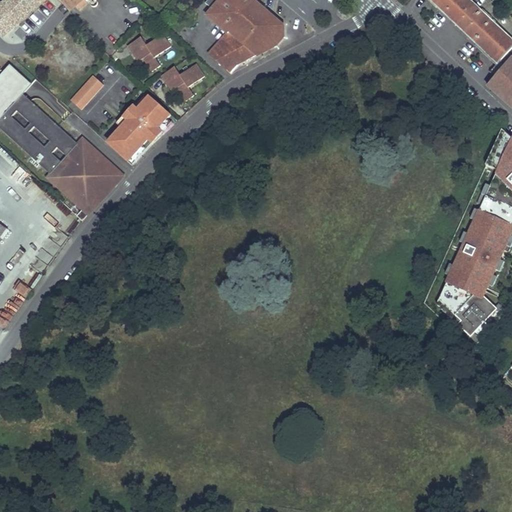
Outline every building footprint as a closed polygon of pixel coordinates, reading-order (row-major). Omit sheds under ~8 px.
[(0,30),(5,36),(44,0),(8,0),(0,7),(0,30)] [(76,6),(70,0),(59,0),(70,12),(76,6)] [(70,0),(76,6),(79,9),(88,2),(92,6),(93,7),(94,6),(96,6),(97,5),(97,4),(97,3),(97,2),(97,1),(95,0),(70,0)] [(282,38),(282,25),(253,0),(219,0),(207,15),(227,33),(209,54),(228,71),(276,45),(282,38)] [(511,51),(511,43),(465,0),(426,0),(498,66),(511,51)] [(155,57),(170,47),(163,35),(147,46),(141,37),(128,46),(138,62),(144,59),(152,71),(160,66),(155,57)] [(511,64),(488,91),(511,112),(511,64)] [(189,87),(205,77),(197,65),(181,75),(175,67),(161,76),(162,76),(169,87),(177,83),(179,87),(177,88),(186,101),(195,96),(189,87)] [(0,124),(50,173),(47,176),(81,208),(75,214),(81,219),(99,201),(96,198),(123,176),(84,137),(79,142),(24,91),(31,83),(17,70),(0,87),(0,124)] [(103,86),(93,76),(70,100),(80,110),(103,86)] [(179,87),(177,83),(169,87),(172,91),(177,88),(179,87)] [(149,141),(153,145),(164,134),(160,130),(169,121),(173,117),(150,97),(139,109),(135,105),(124,117),(128,121),(121,127),(109,140),(130,161),(149,141)] [(128,121),(124,117),(117,123),(121,127),(128,121)] [(173,125),(169,121),(160,130),(164,134),(173,125)] [(499,133),(507,141),(510,138),(501,129),(499,133)] [(507,141),(499,133),(486,164),(496,172),(495,174),(488,190),(480,209),(477,215),(473,225),(467,238),(463,248),(453,270),(449,280),(438,304),(446,312),(443,316),(451,324),(454,320),(461,326),(457,330),(464,337),(468,333),(478,343),(504,316),(495,308),(485,298),(482,302),(477,298),(481,291),(486,293),(489,286),(493,276),(495,271),(500,260),(494,257),(497,250),(503,253),(506,246),(510,237),(511,232),(511,139),(510,138),(507,141)] [(129,162),(132,166),(153,145),(149,141),(130,161),(129,162)] [(496,172),(486,164),(484,169),(495,174),(496,172)] [(25,192),(37,179),(32,174),(19,186),(25,192)] [(484,188),(475,207),(480,209),(488,190),(484,188)] [(477,215),(473,213),(468,223),(473,225),(477,215)] [(467,238),(463,236),(458,246),(463,248),(467,238)] [(500,260),(503,253),(497,250),(494,257),(500,260)] [(500,260),(495,271),(500,273),(505,263),(500,260)] [(453,270),(449,268),(444,278),(449,280),(453,270)] [(0,318),(0,327),(8,331),(32,281),(21,276),(0,318)] [(493,276),(489,286),(493,288),(498,278),(493,276)] [(482,302),(485,298),(484,297),(486,293),(481,291),(477,298),(482,302)] [(500,303),(495,308),(504,316),(508,311),(500,303)] [(446,312),(438,304),(436,309),(443,316),(446,312)] [(454,320),(451,324),(457,330),(461,326),(454,320)] [(468,333),(464,337),(475,347),(478,343),(468,333)]
